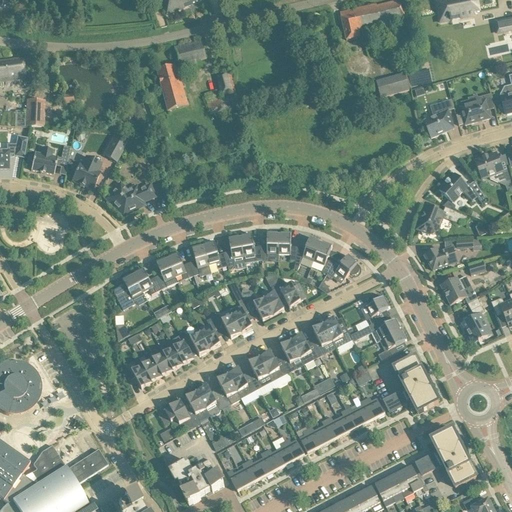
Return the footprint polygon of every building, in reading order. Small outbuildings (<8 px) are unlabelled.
[(202,0),(163,0),(166,6),(164,6),(167,15),(185,8),(185,7),(202,0)] [(451,5),(450,2),(437,5),(440,25),(475,19),(474,16),(480,15),(477,0),(451,5)] [(366,46),(376,43),(372,29),(406,22),(404,11),(402,1),(377,7),(377,5),(340,13),(342,23),(347,41),(360,38),(359,31),(362,31),(366,46)] [(511,19),(495,23),(498,34),(511,31),(511,19)] [(204,51),(201,41),(174,48),(177,58),(180,68),(197,64),(196,61),(207,59),(204,51)] [(511,42),(491,47),(493,59),(511,55),(511,42)] [(476,64),(479,50),(464,47),(461,61),(476,64)] [(0,83),(26,80),(24,69),(23,59),(0,61),(0,83)] [(168,112),(188,107),(182,84),(181,84),(176,67),(157,72),(160,81),(168,112)] [(236,94),(223,98),(222,97),(237,92),(231,72),(216,76),(220,89),(204,94),(211,115),(240,106),(236,94)] [(381,99),(410,91),(405,74),(376,82),(381,99)] [(503,108),(504,112),(505,112),(505,115),(511,113),(511,76),(509,77),(511,86),(507,87),(509,96),(501,98),(503,108)] [(61,96),(60,97),(61,97),(61,98),(62,98),(63,105),(76,104),(76,95),(65,95),(64,95),(64,94),(63,94),(62,94),(61,94),(61,95),(61,96)] [(37,111),(37,102),(28,101),(27,127),(44,128),(44,111),(37,111)] [(491,119),(486,101),(460,108),(465,126),(491,119)] [(432,111),(434,118),(424,122),(431,139),(454,130),(448,112),(445,103),(438,105),(439,108),(432,111)] [(75,138),(77,141),(81,142),(84,139),(85,136),(82,133),(79,132),(76,134),(75,138)] [(16,155),(24,156),(27,138),(19,137),(18,145),(9,145),(9,151),(0,150),(0,168),(9,169),(9,155),(16,155)] [(103,156),(117,164),(127,145),(114,137),(103,156)] [(35,154),(34,156),(33,155),(32,156),(31,161),(31,162),(33,163),(31,171),(40,173),(40,174),(45,175),(45,174),(54,176),(58,158),(52,157),(53,151),(42,148),(41,155),(35,154)] [(483,158),(483,159),(475,162),(477,168),(475,172),(479,174),(482,181),(489,178),(490,180),(499,184),(506,181),(503,173),(497,154),(488,158),(487,157),(487,158),(484,159),(483,158)] [(75,167),(74,170),(75,172),(76,173),(72,182),(80,186),(79,186),(84,188),(93,191),(99,179),(96,177),(102,165),(86,158),(82,166),(80,165),(79,167),(77,166),(75,167)] [(463,194),(472,202),(478,198),(482,205),(483,204),(490,207),(492,206),(474,181),(469,185),(469,186),(468,187),(455,175),(439,192),(453,205),(463,194)] [(120,184),(118,187),(105,200),(123,217),(145,207),(143,203),(155,198),(150,186),(136,192),(134,188),(127,191),(120,184)] [(445,215),(426,207),(417,231),(421,232),(423,236),(427,234),(430,236),(432,231),(438,228),(439,229),(445,215)] [(467,217),(456,213),(452,222),(457,224),(466,219),(467,217)] [(511,224),(510,214),(490,229),(498,239),(511,237),(511,224)] [(476,228),(481,238),(487,235),(482,225),(476,228)] [(268,249),(261,249),(261,248),(262,262),(267,262),(267,256),(279,256),(279,240),(280,237),(278,237),(278,235),(268,235),(268,249)] [(281,235),(281,237),(280,237),(279,240),(279,256),(291,256),(290,262),(296,262),(299,248),(298,248),(298,250),(291,250),(291,235),(281,235)] [(255,250),(252,236),(242,238),(243,239),(241,240),(244,259),(245,265),(262,262),(261,248),(261,249),(255,250)] [(229,240),(232,255),(226,256),(225,254),(228,268),(234,267),(233,261),(244,259),(241,240),(239,240),(239,238),(229,240)] [(305,253),(299,250),(299,248),(296,262),(295,270),(298,271),(301,264),(303,259),(314,263),(321,245),(320,244),(320,243),(311,239),(305,253)] [(473,249),(473,241),(457,242),(457,250),(473,249)] [(205,246),(206,248),(204,248),(209,267),(221,264),(222,269),(228,268),(225,254),(225,256),(219,258),(215,243),(205,246)] [(323,244),(322,246),(321,245),(314,263),(325,267),(322,273),(328,275),(335,263),(335,262),(334,264),(327,262),(333,248),(323,244)] [(192,250),(197,264),(190,266),(190,264),(194,277),(200,276),(198,270),(209,267),(204,248),(203,249),(202,247),(192,250)] [(438,249),(425,257),(433,272),(458,264),(453,249),(440,253),(438,249)] [(169,259),(170,260),(168,261),(176,279),(182,276),(184,280),(186,281),(189,280),(194,277),(190,264),(189,264),(190,266),(184,268),(178,255),(169,259)] [(339,269),(334,264),(335,263),(328,275),(336,282),(340,277),(345,281),(350,275),(351,276),(352,276),(353,276),(354,276),(355,276),(356,276),(357,275),(358,275),(358,274),(359,274),(359,273),(359,272),(360,271),(360,270),(359,269),(359,268),(358,267),(358,266),(356,265),(357,263),(349,257),(339,269)] [(157,264),(162,278),(157,280),(156,278),(156,279),(162,291),(178,284),(176,279),(168,261),(167,262),(166,260),(157,264)] [(469,267),(471,276),(486,272),(484,264),(469,267)] [(135,275),(135,277),(134,277),(143,294),(149,291),(152,296),(162,291),(156,279),(156,280),(151,283),(144,270),(135,275)] [(123,296),(130,308),(136,305),(133,300),(143,294),(134,277),(133,278),(132,276),(123,281),(130,294),(125,297),(124,295),(123,296)] [(471,288),(466,278),(459,282),(457,279),(441,287),(451,307),(467,299),(464,292),(471,288)] [(305,297),(300,289),(297,283),(292,286),(287,289),(283,282),(278,285),(282,291),(281,292),(287,303),(289,306),(290,309),(297,306),(297,305),(301,303),(306,300),(305,297)] [(319,289),(328,296),(333,290),(323,283),(319,289)] [(271,288),(275,295),(276,295),(281,292),(282,291),(278,285),(271,288)] [(217,289),(213,292),(216,297),(217,299),(221,297),(217,289)] [(244,312),(249,309),(245,302),(242,295),(239,291),(233,294),(239,305),(243,312),(243,311),(244,312)] [(276,295),(275,295),(265,300),(273,315),(274,318),(285,312),(283,309),(281,305),(276,295)] [(374,304),(366,308),(372,319),(366,321),(369,328),(380,322),(377,316),(391,309),(386,300),(384,301),(383,299),(383,298),(381,297),(380,296),(379,296),(378,296),(377,296),(376,296),(375,297),(374,298),(373,299),(373,300),(373,301),(373,302),(373,303),(374,304)] [(197,301),(200,307),(201,309),(205,306),(201,298),(197,301)] [(249,309),(254,306),(255,306),(251,299),(245,302),(249,309)] [(504,316),(509,329),(511,327),(511,301),(511,302),(504,305),(502,299),(491,304),(498,318),(504,316)] [(254,306),(260,317),(263,323),(274,318),(273,315),(265,300),(255,306),(254,306)] [(478,342),(479,343),(480,342),(491,336),(481,316),(485,313),(481,307),(472,312),(475,318),(463,325),(474,345),(478,342)] [(249,322),(244,312),(243,311),(243,312),(233,317),(241,333),(242,335),(253,329),(252,327),(249,322)] [(160,312),(155,315),(158,321),(163,318),(160,312)] [(172,321),(169,316),(161,320),(164,325),(172,321)] [(213,319),(217,326),(222,323),(223,323),(219,316),(213,319)] [(222,323),(232,340),(242,335),(241,333),(233,317),(223,323),(222,323)] [(207,322),(211,329),(212,329),(217,326),(213,319),(207,322)] [(343,337),(335,320),(324,326),(336,350),(353,342),(351,337),(349,334),(343,337)] [(368,336),(373,334),(378,344),(380,343),(383,341),(397,334),(400,332),(400,331),(401,330),(397,321),(383,328),(380,322),(369,328),(365,330),(368,336)] [(324,326),(313,331),(322,348),(317,351),(320,358),(336,350),(324,326)] [(125,327),(117,327),(118,340),(119,343),(130,336),(125,327)] [(211,329),(201,334),(209,349),(210,352),(221,346),(219,343),(217,339),(212,329),(211,329)] [(383,341),(380,343),(386,353),(379,356),(382,363),(397,355),(394,349),(407,342),(403,333),(401,334),(400,332),(397,334),(383,341)] [(188,349),(194,346),(190,340),(191,340),(187,333),(182,336),(182,337),(185,344),(188,349)] [(190,340),(194,346),(197,351),(200,357),(210,352),(209,349),(201,334),(191,340),(190,340)] [(139,335),(134,338),(137,344),(142,341),(139,335)] [(180,346),(174,349),(182,363),(184,366),(195,360),(188,349),(185,344),(182,337),(182,336),(176,339),(180,346)] [(311,354),(302,337),(292,342),(305,366),(320,358),(317,351),(311,354)] [(169,352),(164,355),(172,369),(174,372),(184,366),(182,363),(174,349),(171,342),(165,345),(169,352)] [(292,342),(281,348),(290,365),(285,368),(289,375),(295,372),(305,366),(292,342)] [(159,358),(154,361),(153,361),(161,375),(163,378),(174,372),(172,369),(164,355),(160,348),(155,351),(159,358)] [(280,370),(271,353),(260,359),(273,383),(289,375),(285,368),(280,370)] [(148,364),(143,367),(151,381),(153,384),(163,378),(161,375),(153,361),(154,361),(150,354),(145,357),(148,364)] [(402,382),(404,387),(403,387),(407,393),(404,394),(408,402),(410,401),(418,415),(419,414),(417,412),(423,410),(424,412),(439,404),(438,403),(436,404),(434,399),(436,398),(423,372),(422,373),(420,368),(419,364),(416,365),(414,360),(416,359),(416,358),(394,369),(401,383),(402,382)] [(260,359),(249,365),(259,382),(253,384),(257,392),(273,383),(260,359)] [(134,363),(138,370),(132,373),(142,390),(153,384),(151,381),(143,367),(139,360),(134,363)] [(0,499),(3,502),(4,502),(8,505),(6,507),(4,509),(1,511),(0,511),(75,511),(89,504),(85,497),(80,490),(78,486),(68,471),(66,467),(65,468),(38,485),(37,486),(22,476),(30,465),(0,443),(0,412),(0,413),(4,415),(8,416),(9,416),(10,414),(11,415),(13,415),(15,415),(18,415),(20,415),(22,414),(24,414),(26,413),(28,412),(30,410),(32,409),(34,408),(35,406),(37,404),(38,402),(39,400),(40,398),(41,396),(41,394),(42,391),(42,389),(42,387),(41,384),(41,382),(40,380),(39,378),(38,376),(37,374),(36,372),(34,370),(33,369),(31,367),(29,366),(27,365),(25,364),(23,363),(21,363),(18,362),(16,362),(14,362),(12,363),(11,363),(10,361),(8,361),(5,362),(3,363),(1,364),(0,364),(0,499)] [(248,387),(239,370),(228,376),(242,400),(257,392),(253,384),(248,387)] [(341,377),(344,384),(350,380),(347,374),(341,377)] [(228,376),(218,382),(227,399),(222,402),(226,409),(242,400),(228,376)] [(361,377),(355,380),(358,385),(364,382),(361,377)] [(217,404),(207,388),(197,393),(211,418),(219,414),(220,412),(223,410),(226,409),(222,402),(217,404)] [(312,400),(319,396),(315,388),(308,392),(312,400)] [(191,420),(190,420),(194,427),(211,418),(197,393),(186,399),(196,416),(191,419),(191,420)] [(396,408),(397,411),(409,404),(408,402),(404,394),(404,393),(385,403),(391,414),(392,413),(391,411),(396,408)] [(372,403),(370,399),(365,401),(376,421),(386,416),(377,400),(372,403)] [(361,404),(363,408),(358,410),(366,426),(376,421),(365,401),(361,404)] [(165,413),(172,424),(177,421),(180,426),(190,420),(191,420),(191,419),(181,402),(174,406),(175,407),(165,413)] [(272,418),(280,416),(278,409),(270,411),(272,418)] [(353,413),(351,409),(346,411),(356,431),(366,426),(358,410),(353,413)] [(341,414),(343,418),(338,420),(347,436),(356,431),(346,411),(341,414)] [(261,417),(265,425),(272,421),(268,414),(261,417)] [(334,423),(332,419),(327,421),(337,441),(347,436),(338,420),(334,423)] [(322,424),(324,428),(319,430),(327,446),(337,441),(327,421),(322,424)] [(254,424),(248,427),(251,433),(257,430),(254,424)] [(315,433),(312,429),(307,431),(318,451),(327,446),(319,430),(315,433)] [(307,431),(303,434),(305,437),(300,440),(308,456),(318,451),(307,431)] [(433,443),(432,443),(439,457),(437,458),(441,466),(443,465),(446,471),(447,471),(449,475),(448,475),(456,489),(477,478),(476,477),(474,478),(472,473),(474,472),(470,464),(469,465),(467,460),(468,460),(457,439),(455,440),(452,434),(454,433),(454,432),(438,440),(439,442),(434,445),(433,443)] [(169,441),(165,434),(161,436),(165,443),(169,441)] [(227,447),(224,442),(223,440),(213,446),(217,452),(227,447)] [(292,444),(290,441),(285,443),(296,463),(305,458),(301,449),(297,442),(292,444)] [(280,446),(282,449),(278,452),(286,468),(296,463),(285,443),(280,446)] [(37,471),(31,475),(38,485),(65,468),(52,447),(42,454),(33,466),(37,471)] [(98,451),(68,471),(78,486),(108,467),(98,451)] [(273,455),(271,451),(266,453),(277,473),(286,468),(278,452),(273,455)] [(261,456),(263,460),(258,462),(267,478),(277,473),(266,453),(261,456)] [(418,465),(417,466),(423,477),(442,467),(441,466),(437,458),(436,456),(424,463),(425,465),(419,467),(418,465)] [(204,471),(195,476),(188,462),(170,472),(177,484),(178,483),(185,495),(183,496),(190,507),(201,501),(200,499),(206,496),(207,496),(206,495),(210,494),(211,494),(212,494),(213,494),(225,488),(209,461),(203,464),(208,473),(206,474),(204,471)] [(254,465),(252,461),(247,464),(257,484),(267,478),(258,462),(254,465)] [(242,466),(244,470),(239,473),(248,489),(257,484),(247,464),(242,466)] [(416,466),(406,471),(403,473),(414,494),(423,490),(425,493),(426,493),(427,493),(430,492),(416,466)] [(239,473),(235,475),(233,471),(228,474),(238,494),(248,489),(239,473)] [(403,473),(400,474),(394,477),(402,494),(405,499),(414,494),(403,473)] [(394,477),(388,480),(385,482),(393,498),(402,494),(394,477)] [(385,482),(382,484),(375,487),(384,503),(393,498),(385,482)] [(372,488),(366,492),(363,493),(371,509),(381,504),(372,488)] [(143,511),(144,511),(143,511),(141,508),(141,507),(142,507),(141,506),(141,505),(141,504),(135,493),(114,506),(117,511),(116,511),(143,511)] [(363,493),(360,495),(354,498),(361,511),(366,511),(371,509),(363,493)] [(361,511),(354,498),(348,501),(345,503),(349,511),(361,511)] [(463,504),(467,511),(472,509),(473,511),(491,511),(494,511),(492,507),(493,506),(490,502),(489,502),(488,500),(476,507),(472,499),(463,504)] [(349,511),(345,503),(342,504),(336,507),(338,511),(349,511)]
